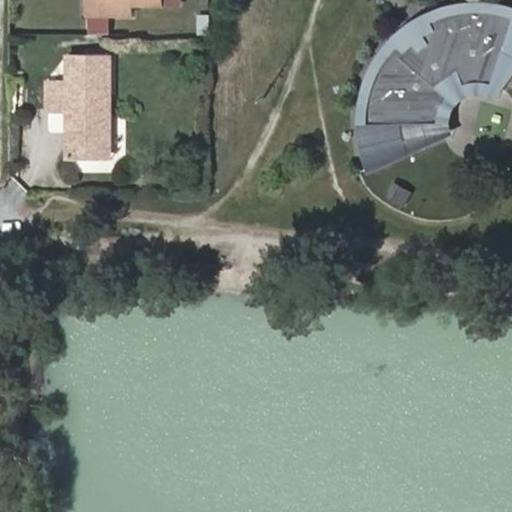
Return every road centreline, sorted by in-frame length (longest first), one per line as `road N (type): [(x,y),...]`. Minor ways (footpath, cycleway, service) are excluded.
road 1 (track): [(511,259),(0,232)]
road 2 (track): [(393,0),(296,246)]
